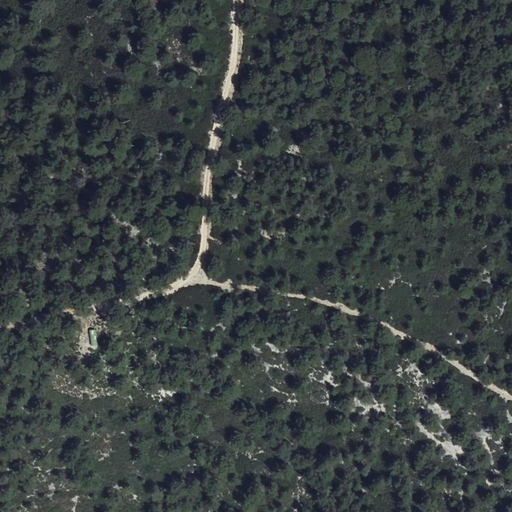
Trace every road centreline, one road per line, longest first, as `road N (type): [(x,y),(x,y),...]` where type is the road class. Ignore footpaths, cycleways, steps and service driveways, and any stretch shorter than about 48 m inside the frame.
road 1 (track): [(199,276),(203,189),(239,0)]
road 2 (track): [(0,324),(45,320),(199,276)]
